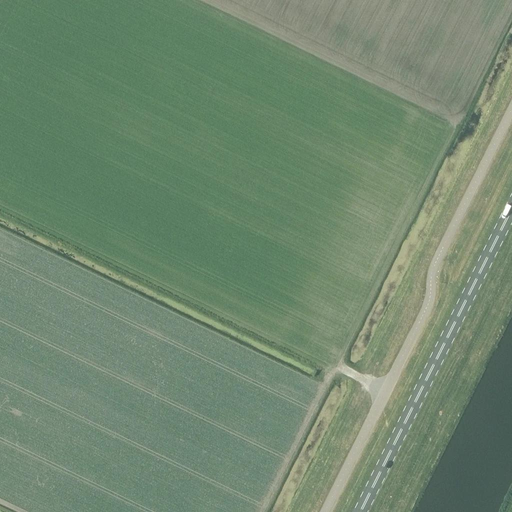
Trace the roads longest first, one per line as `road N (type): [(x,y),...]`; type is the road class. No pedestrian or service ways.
road 1 (track): [(383,392),(343,370),(339,356),(452,123),(205,0)]
road 2 (unclassified): [(511,108),(324,511)]
road 3 (primary): [(360,511),(511,207)]
